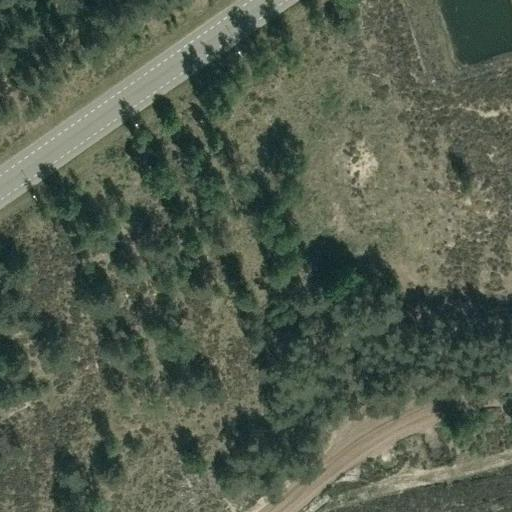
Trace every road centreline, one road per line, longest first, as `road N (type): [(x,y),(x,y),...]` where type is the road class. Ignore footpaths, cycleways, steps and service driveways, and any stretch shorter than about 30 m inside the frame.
road 1 (unclassified): [(264,0),(0,184)]
road 2 (track): [(277,511),(340,455),(484,380),(511,381)]
